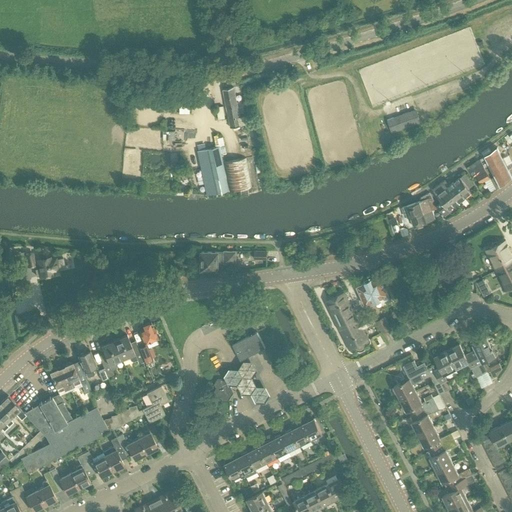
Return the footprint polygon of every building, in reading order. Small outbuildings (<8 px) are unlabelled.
[(234,87),(223,90),(230,128),(233,127),(234,130),(240,129),(240,126),(242,126),(241,125),(247,124),(248,124),(246,116),(245,116),(240,117),(234,87)] [(392,132),(416,123),(412,111),(387,120),(392,132)] [(175,141),(175,131),(163,131),(163,141),(175,141)] [(223,139),(219,140),(218,135),(214,136),(215,145),(219,144),(220,147),(224,146),(223,139)] [(208,195),(229,191),(219,147),(198,151),(208,195)] [(500,187),(511,178),(497,148),(484,157),(500,187)] [(230,191),(252,188),(247,158),(225,162),(230,191)] [(486,171),(485,169),(480,159),(476,162),(479,168),(482,173),(486,171)] [(479,168),(476,162),(467,168),(471,173),(479,168)] [(482,173),(479,168),(471,173),(474,178),(477,176),(482,173)] [(490,178),(486,171),(482,173),(477,176),(481,183),(490,178)] [(465,174),(455,181),(459,187),(458,188),(465,197),(471,192),(468,187),(473,184),(465,174)] [(442,183),(432,191),(441,202),(442,203),(452,195),(446,188),(449,186),(445,181),(442,183)] [(449,186),(446,188),(452,195),(458,202),(465,197),(458,188),(459,187),(455,181),(449,186)] [(421,201),(401,208),(405,217),(410,216),(411,218),(423,213),(421,207),(430,205),(429,202),(434,200),(430,193),(420,198),(421,198),(421,201)] [(441,202),(438,205),(439,206),(441,211),(445,215),(448,213),(448,212),(449,211),(448,210),(458,202),(452,195),(442,203),(441,202)] [(423,213),(411,218),(414,228),(426,223),(426,222),(432,220),(430,216),(433,215),(432,211),(430,205),(421,207),(423,213)] [(395,217),(387,219),(393,235),(400,233),(401,232),(400,228),(395,217)] [(511,255),(505,241),(485,251),(495,271),(511,261),(511,255)] [(201,252),(201,270),(218,270),(218,262),(224,262),(224,263),(236,263),(236,251),(224,251),(224,252),(201,252)] [(254,251),(254,259),(266,260),(266,252),(254,251)] [(18,268),(26,267),(23,252),(15,254),(18,268)] [(35,265),(34,260),(33,253),(26,255),(28,267),(35,265)] [(37,269),(35,269),(36,276),(41,276),(43,275),(44,277),(50,276),(50,274),(52,274),(52,271),(57,270),(65,269),(63,258),(55,259),(49,260),(49,258),(36,260),(37,269)] [(511,261),(495,271),(505,290),(511,286),(511,261)] [(380,299),(387,296),(379,277),(371,280),(371,279),(364,282),(365,283),(357,287),(365,306),(374,302),(374,303),(380,300),(380,299)] [(483,279),(477,282),(481,290),(487,286),(483,279)] [(368,341),(344,292),(325,301),(349,350),(368,341)] [(375,322),(371,315),(365,318),(369,325),(375,322)] [(381,334),(390,329),(384,318),(375,323),(381,334)] [(145,344),(158,338),(151,321),(143,325),(144,327),(139,329),(145,344)] [(249,336),(233,345),(235,349),(240,360),(249,356),(255,353),(264,348),(265,348),(257,332),(256,333),(253,334),(249,336)] [(128,335),(114,340),(122,359),(129,356),(130,360),(133,361),(137,360),(138,364),(144,361),(138,347),(134,349),(128,335)] [(482,362),(495,355),(486,338),(473,345),(475,350),(470,352),(481,374),(488,371),(482,362)] [(115,362),(122,359),(114,340),(101,346),(107,360),(102,363),(104,368),(98,370),(103,380),(108,378),(107,377),(113,374),(112,370),(115,369),(116,365),(115,362)] [(459,344),(447,351),(456,369),(468,362),(476,377),(481,374),(470,352),(465,355),(459,344)] [(139,347),(138,347),(144,361),(145,361),(145,362),(153,359),(147,345),(139,348),(139,347)] [(93,370),(97,368),(90,351),(86,353),(86,352),(84,353),(82,352),(80,353),(80,355),(78,355),(84,371),(87,377),(89,377),(93,375),(95,374),(93,370)] [(447,351),(434,357),(440,368),(434,370),(445,392),(451,389),(444,375),(456,369),(447,351)] [(409,379),(393,387),(400,399),(416,391),(412,384),(429,376),(439,395),(440,395),(445,392),(434,370),(433,367),(428,369),(424,363),(417,366),(414,360),(403,366),(409,379)] [(91,391),(78,361),(72,363),(72,362),(70,363),(69,362),(67,364),(66,365),(64,365),(65,366),(61,368),(69,387),(80,382),(85,393),(91,391)] [(501,366),(490,371),(493,378),(497,376),(502,368),(501,366)] [(58,392),(69,387),(61,368),(57,369),(57,368),(56,369),(55,369),(52,370),(52,371),(50,372),(58,392)] [(217,388),(214,392),(216,396),(221,396),(223,400),(228,400),(233,392),(229,384),(224,384),(222,380),(217,380),(215,384),(217,388)] [(151,421),(151,422),(165,415),(160,406),(169,401),(161,387),(147,394),(152,405),(138,412),(135,406),(128,408),(129,410),(131,420),(144,414),(147,418),(147,420),(149,422),(151,421)] [(433,398),(422,403),(416,391),(400,399),(406,412),(408,411),(410,416),(436,403),(433,398)] [(109,432),(103,421),(96,406),(71,420),(62,403),(63,403),(58,393),(24,413),(26,415),(40,431),(44,435),(46,437),(49,444),(20,458),(28,473),(109,432)] [(26,415),(24,413),(7,396),(0,402),(0,403),(12,416),(15,413),(21,419),(26,415)] [(10,419),(12,416),(0,403),(0,417),(11,429),(16,425),(10,419)] [(436,403),(411,416),(413,422),(411,422),(418,435),(434,427),(428,415),(439,409),(436,403)] [(129,410),(123,411),(123,413),(126,423),(131,420),(129,410)] [(123,413),(117,414),(117,415),(118,415),(120,426),(126,423),(123,413)] [(117,415),(111,416),(112,418),(115,429),(120,426),(118,415),(117,415)] [(7,433),(11,429),(0,417),(0,427),(1,427),(7,433)] [(311,440),(322,434),(314,417),(302,423),(311,440)] [(107,419),(103,421),(109,432),(115,429),(112,418),(107,419)] [(144,436),(138,439),(146,454),(158,448),(156,444),(161,442),(151,422),(151,421),(149,422),(147,420),(144,421),(145,423),(145,424),(148,430),(143,432),(144,436)] [(511,421),(511,420),(501,425),(509,442),(511,440),(511,421)] [(300,445),(311,440),(302,423),(292,429),(300,445)] [(509,442),(501,425),(490,431),(491,434),(494,439),(496,444),(498,448),(509,442)] [(434,427),(418,435),(424,448),(426,447),(429,452),(454,439),(460,435),(461,435),(458,430),(440,439),(434,427)] [(289,451),(300,445),(292,429),(281,435),(289,451)] [(40,430),(33,437),(37,442),(44,435),(40,431),(40,430)] [(117,436),(116,437),(127,458),(132,455),(134,460),(146,454),(138,439),(127,444),(122,434),(117,436)] [(491,434),(480,439),(483,444),(494,439),(491,434)] [(278,456),(289,451),(281,435),(269,440),(278,456)] [(33,437),(26,444),(30,449),(37,442),(33,437)] [(113,446),(102,451),(103,452),(105,456),(104,456),(112,471),(124,465),(121,460),(127,458),(116,437),(110,439),(113,446)] [(446,450),(457,445),(454,439),(429,452),(431,457),(430,458),(436,471),(452,462),(446,450)] [(494,439),(483,444),(486,449),(496,444),(494,439)] [(267,462),(278,456),(269,440),(259,446),(267,462)] [(23,447),(19,451),(23,456),(29,450),(30,449),(26,444),(23,447)] [(496,444),(486,449),(488,455),(499,449),(498,448),(496,444)] [(256,468),(267,462),(259,446),(248,451),(256,468)] [(0,449),(0,467),(9,459),(0,449)] [(499,449),(488,455),(491,459),(502,454),(499,449)] [(18,451),(9,460),(13,464),(14,464),(20,458),(23,456),(19,451),(18,451)] [(88,451),(81,454),(92,475),(98,472),(100,477),(112,471),(104,456),(105,456),(103,452),(97,456),(92,458),(88,451)] [(245,473),(256,468),(248,451),(236,457),(245,473)] [(332,453),(326,455),(329,462),(335,459),(332,454),(332,453)] [(77,469),(70,473),(79,489),(90,483),(88,477),(92,475),(81,454),(77,457),(80,464),(81,465),(80,465),(78,466),(76,468),(77,469)] [(502,454),(491,459),(493,464),(504,459),(502,454)] [(326,455),(321,458),(324,465),(329,462),(326,455)] [(233,479),(245,473),(236,457),(225,463),(233,479)] [(320,458),(316,461),(319,467),(324,465),(321,458),(320,458)] [(504,459),(493,464),(496,470),(507,464),(504,459)] [(312,463),(310,464),(313,470),(319,467),(316,461),(312,463)] [(452,462),(436,471),(442,483),(445,482),(447,487),(451,485),(472,475),(469,469),(458,474),(452,462)] [(310,464),(304,466),(308,473),(313,470),(310,464)] [(304,466),(299,469),(302,476),(308,473),(304,466)] [(508,467),(497,473),(500,478),(511,472),(508,467)] [(55,469),(48,472),(59,492),(64,489),(67,495),(79,489),(70,473),(59,478),(58,476),(55,469)] [(299,469),(294,472),(297,478),(302,476),(299,469)] [(43,486),(36,490),(37,490),(45,506),(56,500),(54,495),(59,492),(48,472),(43,475),(46,480),(42,483),(43,486)] [(294,472),(288,475),(292,481),(297,478),(294,472)] [(511,474),(511,472),(500,478),(503,483),(511,478),(511,474)] [(270,484),(276,481),(273,475),(267,478),(270,484)] [(288,475),(282,478),(285,484),(292,481),(288,475)] [(468,499),(461,487),(475,480),(472,475),(451,485),(447,487),(450,492),(442,496),(449,509),(468,499)] [(336,499),(347,493),(339,477),(328,483),(336,499)] [(511,478),(503,483),(505,488),(511,484),(511,478)] [(21,486),(20,487),(17,480),(13,483),(16,489),(15,489),(25,509),(31,506),(34,511),(45,506),(37,490),(35,491),(32,487),(23,491),(21,486)] [(254,493),(259,490),(256,483),(251,486),(254,493)] [(283,496),(287,493),(282,483),(278,486),(283,496)] [(325,504),(336,499),(328,483),(317,488),(325,504)] [(248,496),(254,493),(251,486),(245,489),(248,496)] [(314,510),(325,504),(317,488),(306,494),(314,510)] [(11,497),(0,502),(5,511),(20,511),(25,509),(15,489),(9,492),(11,497)] [(171,511),(180,508),(171,491),(152,501),(158,511),(171,511)] [(252,511),(268,503),(262,492),(246,500),(252,511)] [(288,506),(293,504),(287,493),(283,496),(288,506)] [(300,511),(310,511),(314,510),(306,494),(294,500),(300,511)] [(491,502),(474,511),(468,499),(449,509),(450,511),(485,511),(494,508),(491,502)] [(158,511),(152,501),(134,510),(134,511),(158,511)] [(252,511),(272,511),(268,503),(252,511)]
